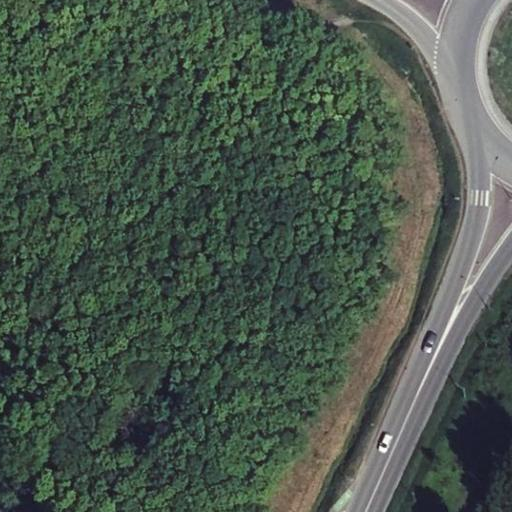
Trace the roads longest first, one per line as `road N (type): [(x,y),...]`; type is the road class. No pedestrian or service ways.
road 1 (secondary): [(476,126),(478,202),(430,372)]
road 2 (secondary): [(367,511),(430,372)]
road 3 (secondary): [(430,372),(511,246)]
